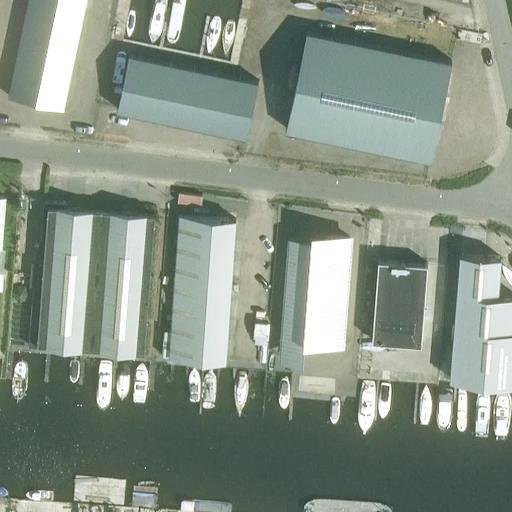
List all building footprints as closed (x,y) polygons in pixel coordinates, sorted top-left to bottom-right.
[(28,0),(24,24),(51,29),(56,6),(28,0)] [(57,0),(56,6),(83,12),(85,0),(57,0)] [(56,6),(51,29),(78,35),(83,12),(56,6)] [(24,24),(19,47),(46,53),(51,29),(24,24)] [(51,29),(46,53),(73,59),(78,35),(51,29)] [(286,128),(431,158),(452,60),(306,29),(286,128)] [(19,47),(14,71),(41,76),(46,53),(19,47)] [(46,53),(41,76),(68,82),(73,59),(46,53)] [(169,61),(129,53),(128,54),(130,54),(119,107),(117,107),(117,108),(139,113),(154,116),(157,117),(169,61)] [(193,66),(169,61),(157,117),(160,117),(176,121),(182,122),(193,66)] [(218,71),(193,66),(182,122),(187,123),(203,126),(206,127),(218,71)] [(14,71),(9,94),(36,100),(41,76),(14,71)] [(258,81),(258,80),(218,71),(206,127),(209,127),(225,131),(246,135),(247,134),(245,134),(256,80),(258,81)] [(41,76),(36,100),(63,106),(68,82),(41,76)] [(144,351),(155,213),(155,212),(65,205),(66,201),(44,199),(37,282),(33,282),(28,345),(46,346),(46,344),(144,351)] [(234,238),(235,218),(179,214),(178,234),(234,238)] [(178,234),(177,254),(233,258),(234,238),(178,234)] [(342,342),(350,236),(325,235),(325,238),(288,236),(280,337),(342,342)] [(365,276),(366,252),(353,251),(352,275),(365,276)] [(511,294),(498,293),(500,256),(460,253),(450,378),(511,382),(511,294)] [(231,278),(233,258),(177,254),(175,274),(231,278)] [(421,343),(427,262),(378,259),(372,339),(421,343)] [(175,274),(174,294),(230,298),(231,278),(175,274)] [(174,294),(173,314),(229,317),(230,298),(174,294)] [(227,337),(229,317),(173,314),(172,333),(227,337)] [(226,358),(227,337),(172,333),(170,354),(226,358)]
